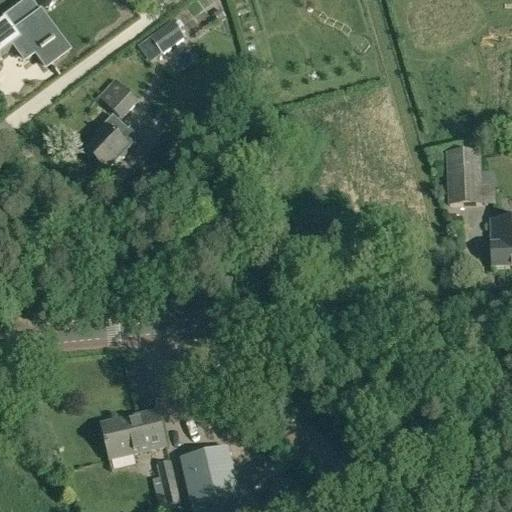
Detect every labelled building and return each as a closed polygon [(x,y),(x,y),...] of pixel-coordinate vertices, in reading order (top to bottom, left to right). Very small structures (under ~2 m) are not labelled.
[(39,21),(25,2),(2,19),(5,22),(0,25),(0,59),(11,51),(22,66),(30,59),(38,70),(55,57),(33,26),(39,21)] [(226,19),(221,11),(214,16),(219,23),(226,19)] [(150,39),(163,57),(185,41),(173,23),(150,39)] [(116,44),(71,25),(64,42),(82,49),(75,64),(102,76),(116,44)] [(166,55),(179,74),(189,67),(185,61),(198,51),(190,39),(166,55)] [(98,100),(122,122),(139,103),(115,81),(98,100)] [(85,153),(105,173),(139,138),(131,130),(128,133),(117,121),(109,130),(105,127),(96,136),(99,139),(85,153)] [(446,154),(449,208),(483,206),(481,153),(446,154)] [(511,220),(491,221),(493,271),(511,270),(511,220)] [(102,427),(111,462),(166,449),(158,414),(102,427)] [(307,511),(314,506),(271,464),(247,487),(237,489),(228,450),(181,461),(192,511),(307,511)] [(158,466),(168,507),(179,505),(170,463),(158,466)]
